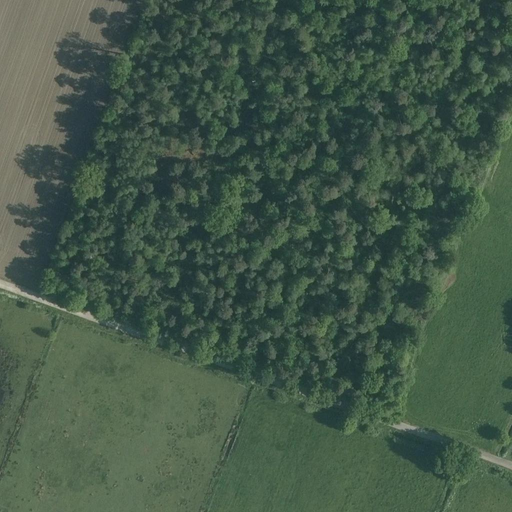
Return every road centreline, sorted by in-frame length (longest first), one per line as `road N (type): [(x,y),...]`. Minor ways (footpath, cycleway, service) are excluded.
road 1 (unclassified): [(511,466),(0,282)]
road 2 (track): [(155,339),(282,0)]
